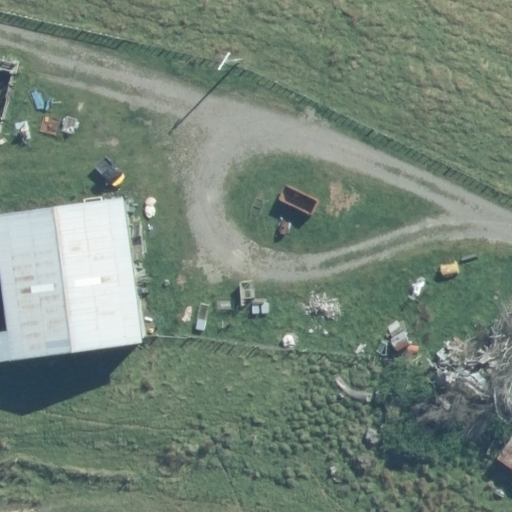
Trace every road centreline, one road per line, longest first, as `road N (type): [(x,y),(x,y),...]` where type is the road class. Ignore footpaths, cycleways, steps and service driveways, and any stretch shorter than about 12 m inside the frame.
road 1 (track): [(511,225),(420,181),(292,136),(250,134),(222,153),(207,187),(214,225),(243,248),(285,260),(340,256)]
road 2 (track): [(340,256),(493,216)]
